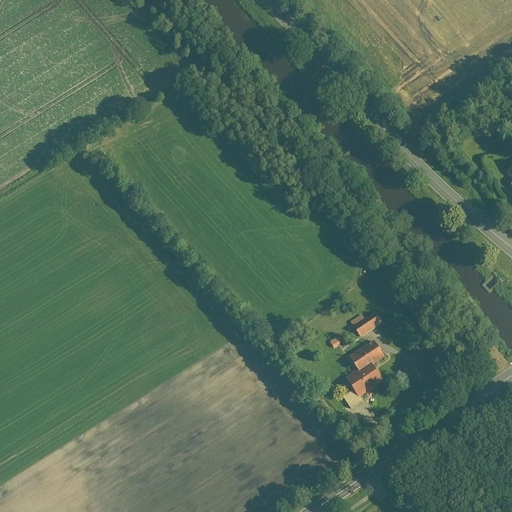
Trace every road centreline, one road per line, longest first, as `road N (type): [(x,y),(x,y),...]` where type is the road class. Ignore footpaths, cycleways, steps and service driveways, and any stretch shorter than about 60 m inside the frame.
road 1 (tertiary): [(511,248),(382,132),(262,0)]
road 2 (tertiary): [(311,511),(486,394)]
